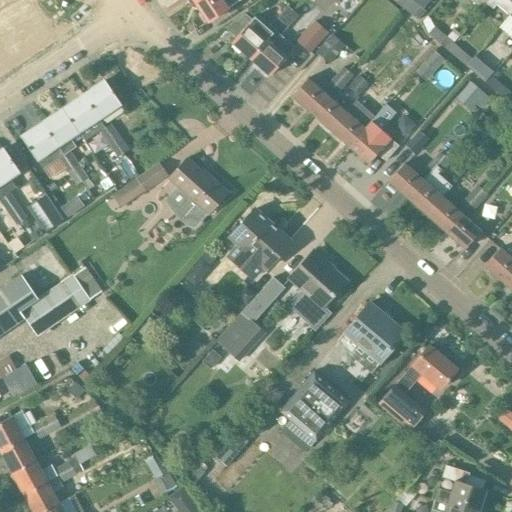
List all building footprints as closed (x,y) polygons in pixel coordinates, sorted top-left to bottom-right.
[(29,0),(24,0),(6,13),(28,46),(50,32),(29,0)] [(193,0),(207,22),(226,9),(239,0),(193,0)] [(419,20),(426,11),(411,0),(396,0),(396,1),(419,20)] [(497,4),(509,15),(511,12),(511,0),(489,0),(487,3),(493,9),(497,4)] [(288,5),(279,15),(280,15),(285,20),(282,23),(288,27),(299,15),(294,11),(288,5)] [(238,17),(225,27),(237,37),(252,19),(250,17),(246,13),(245,12),(238,17)] [(6,13),(0,16),(0,49),(7,60),(28,46),(6,13)] [(278,17),(270,26),(275,31),(281,35),(288,27),(282,23),(285,20),(280,15),(279,15),(278,17)] [(237,37),(231,43),(250,59),(275,31),(270,26),(260,17),(259,16),(254,16),(253,17),(252,19),(237,37)] [(310,52),(328,32),(314,19),(296,40),(310,52)] [(434,26),(428,33),(447,50),(453,43),(434,26)] [(275,31),(250,59),(270,76),(287,57),(295,47),(281,35),(275,31)] [(329,63),(345,45),(332,33),(316,52),(329,63)] [(472,59),(453,43),(447,50),(466,66),(472,59)] [(416,72),(427,81),(445,60),(434,51),(416,72)] [(491,75),(472,59),(466,66),(485,82),(491,75)] [(344,66),(336,75),(346,84),(354,75),(344,66)] [(338,92),(346,84),(336,75),(328,83),(338,92)] [(358,96),(369,84),(358,75),(348,86),(358,96)] [(503,99),(509,92),(491,75),(485,82),(503,99)] [(307,79),(292,97),(312,113),(327,96),(307,79)] [(104,81),(83,95),(99,118),(120,104),(104,81)] [(471,83),(463,92),(480,107),(488,98),(471,83)] [(83,95),(63,108),(79,132),(85,141),(99,131),(105,127),(99,118),(83,95)] [(327,96),(312,113),(330,130),(345,112),(327,96)] [(345,112),(330,130),(349,146),(365,128),(371,121),(375,117),(355,100),(351,104),(345,112)] [(63,108),(42,122),(58,146),(64,155),(70,151),(75,147),(75,146),(69,138),(70,138),(79,132),(63,108)] [(365,128),(349,146),(368,163),(377,153),(385,161),(399,145),(376,126),(371,121),(365,128)] [(22,136),(21,137),(43,169),(44,168),(58,159),(64,155),(58,146),(42,122),(22,136)] [(105,127),(99,131),(117,157),(129,149),(111,123),(105,127)] [(4,148),(0,151),(0,187),(5,195),(10,192),(17,187),(10,178),(20,172),(4,148)] [(64,155),(58,159),(67,172),(79,164),(70,151),(64,155)] [(440,151),(432,160),(442,169),(450,160),(440,151)] [(185,159),(167,179),(187,196),(176,208),(181,216),(187,221),(195,225),(206,212),(208,214),(227,191),(208,175),(206,177),(185,159)] [(434,178),(442,169),(432,160),(424,168),(429,173),(434,178)] [(159,163),(114,195),(122,206),(167,175),(159,163)] [(407,198),(423,181),(403,163),(388,181),(407,198)] [(79,164),(67,172),(76,185),(87,177),(79,164)] [(423,181),(407,198),(426,214),(441,197),(451,186),(438,174),(434,178),(429,173),(423,181)] [(488,194),(478,184),(470,193),(480,202),(488,194)] [(5,195),(0,198),(0,200),(8,212),(18,204),(10,192),(5,195)] [(63,219),(46,193),(27,206),(44,232),(63,219)] [(462,202),(472,211),(480,202),(470,193),(462,202)] [(441,197),(426,214),(445,231),(460,214),(441,197)] [(18,204),(8,212),(16,225),(28,217),(18,204)] [(266,270),(290,242),(254,210),(230,238),(236,243),(226,255),(254,280),(264,268),(266,270)] [(460,214),(445,231),(465,248),(480,231),(460,214)] [(511,259),(500,248),(484,266),(504,283),(511,273),(511,259)] [(324,305),(346,280),(313,251),(288,279),(300,290),(288,303),(303,316),(317,329),(332,312),(324,305)] [(0,334),(24,318),(37,336),(102,291),(85,267),(73,275),(72,274),(37,299),(21,275),(0,288),(0,334)] [(273,277),(215,340),(239,362),(266,332),(254,321),(285,287),(273,277)] [(369,302),(344,331),(344,332),(338,339),(374,370),(405,333),(369,302)] [(449,356),(446,360),(429,345),(412,365),(395,384),(394,384),(378,403),(410,430),(426,411),(405,393),(422,374),(440,389),(449,378),(453,381),(460,372),(460,366),(449,356)] [(0,376),(16,368),(9,355),(0,359),(0,376)] [(24,366),(14,372),(24,389),(34,384),(24,366)] [(315,441),(349,401),(314,371),(280,411),(315,441)] [(498,418),(510,429),(511,427),(511,413),(506,408),(498,418)] [(11,416),(0,421),(0,448),(1,451),(24,438),(34,433),(30,426),(31,425),(22,410),(11,416)] [(53,413),(43,419),(47,425),(44,427),(48,434),(61,427),(53,413)] [(31,425),(30,426),(34,433),(37,440),(48,434),(44,427),(47,425),(43,419),(31,425)] [(24,438),(1,451),(2,453),(12,472),(35,460),(25,441),(24,438)] [(74,458),(65,463),(69,469),(66,470),(71,477),(81,472),(74,458)] [(35,460),(12,472),(15,477),(24,493),(57,475),(54,469),(51,464),(41,470),(38,465),(35,460)] [(65,463),(54,469),(57,475),(61,482),(71,477),(66,470),(69,469),(65,463)] [(204,471),(197,465),(187,475),(194,482),(204,471)] [(479,511),(487,491),(482,489),(485,480),(468,474),(469,472),(446,465),(442,477),(454,481),(450,492),(438,488),(435,500),(473,511),(479,511)] [(153,479),(161,493),(176,485),(168,471),(153,479)] [(57,475),(24,493),(33,511),(40,511),(58,503),(68,498),(63,487),(61,482),(57,475)] [(199,511),(182,489),(170,498),(180,511),(199,511)] [(58,503),(40,511),(76,511),(68,498),(58,503)] [(473,511),(435,500),(430,511),(473,511)] [(394,503),(386,511),(400,511),(403,506),(394,503)]
